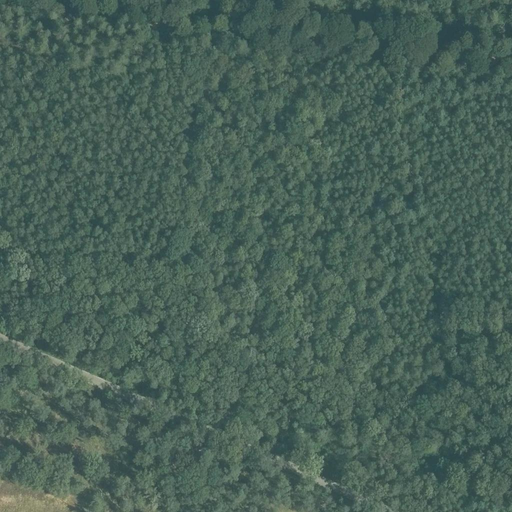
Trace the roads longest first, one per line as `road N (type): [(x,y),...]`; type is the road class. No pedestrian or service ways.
road 1 (track): [(511,63),(94,0)]
road 2 (unclassified): [(385,511),(0,339)]
